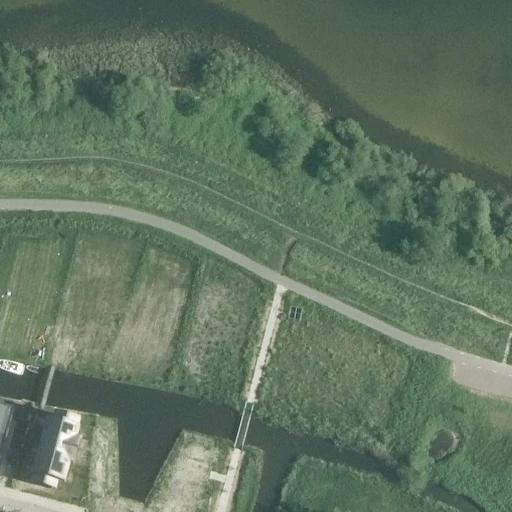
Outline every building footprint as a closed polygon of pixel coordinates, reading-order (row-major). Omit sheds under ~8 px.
[(12,211),(13,231),(37,230),(37,210),(12,211)] [(33,277),(58,285),(74,235),(49,227),(33,277)] [(169,254),(166,264),(181,270),(185,260),(169,254)] [(191,364),(187,374),(213,384),(217,374),(191,364)] [(223,382),(217,396),(242,406),(248,392),(223,382)] [(0,460),(13,411),(0,407),(0,460)] [(33,476),(30,485),(55,491),(58,482),(62,483),(62,484),(64,485),(69,465),(74,466),(80,441),(76,440),(79,429),(78,429),(80,422),(77,421),(77,423),(56,417),(57,416),(54,415),(52,424),(48,423),(49,421),(46,421),(32,476),(33,476)]
